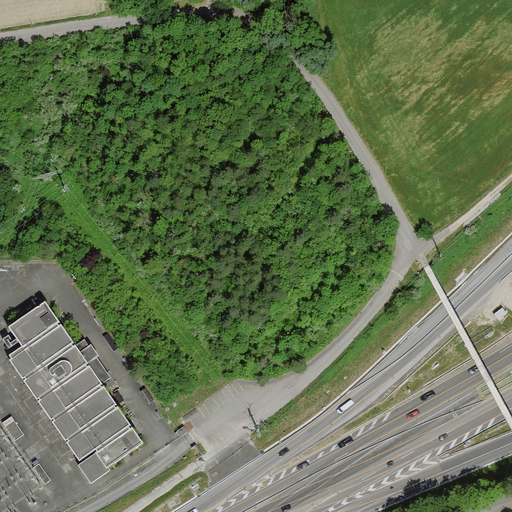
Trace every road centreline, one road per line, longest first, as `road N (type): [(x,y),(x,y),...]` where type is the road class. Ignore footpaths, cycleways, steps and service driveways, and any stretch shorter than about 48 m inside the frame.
road 1 (unclassified): [(0,40),(207,11),(248,18),(327,97),(416,248),(343,342),(204,460)]
road 2 (motorway): [(511,263),(373,395),(204,511)]
road 3 (motorway): [(511,356),(239,511)]
road 4 (motorway): [(303,511),(511,397)]
road 5 (motorway): [(340,511),(511,437)]
